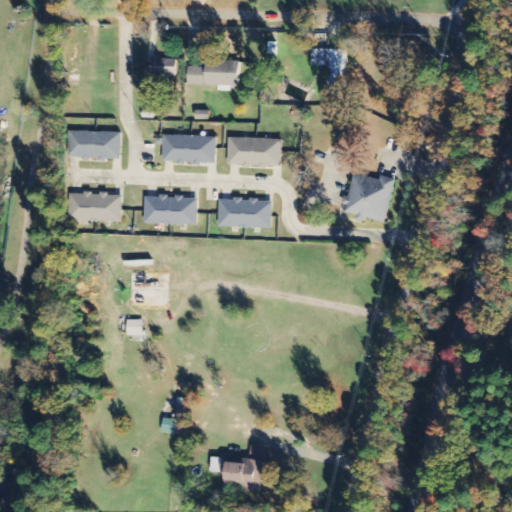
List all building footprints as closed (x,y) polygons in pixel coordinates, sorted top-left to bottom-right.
[(313,50),(313,66),(328,66),(328,102),(348,102),(348,50),(313,50)] [(153,60),(152,76),(176,77),(177,61),(153,60)] [(189,67),(188,86),(239,88),(240,62),(207,61),(207,68),(189,67)] [(69,132),(68,158),(82,158),(82,162),(90,162),(90,160),(98,160),(98,163),(105,163),(106,160),(121,161),(122,134),(69,132)] [(165,137),(164,162),(178,163),(178,166),(186,166),(186,164),(194,164),(194,167),(201,167),(201,165),(217,166),(218,139),(165,137)] [(230,139),(229,165),(244,165),(243,169),(251,169),(251,167),(259,167),(259,169),(267,170),(267,167),(282,168),(283,141),(230,139)] [(356,176),(350,199),(346,198),(344,205),(347,206),(345,213),(357,216),(356,221),(364,224),(366,219),(386,224),(397,181),(383,177),(382,183),(356,176)] [(72,195),(71,221),(123,223),(124,197),(110,197),(110,193),(102,193),(102,196),(95,195),(95,192),(86,192),(86,196),(72,195)] [(147,199),(146,224),(198,226),(198,201),(184,201),(185,197),(177,197),(177,199),(169,199),(169,196),(161,195),(160,199),(147,199)] [(221,202),(221,227),(272,229),(273,204),(259,203),(260,200),(252,199),(252,202),(244,201),(244,198),(235,198),(235,202),(221,202)] [(129,275),(128,307),(165,308),(166,276),(129,275)] [(179,398),(176,418),(184,419),(187,399),(179,398)] [(164,419),(163,432),(181,434),(183,421),(164,419)] [(223,457),(222,475),(225,475),(224,490),(263,494),(266,462),(264,461),(265,448),(251,446),(250,459),(223,457)]
